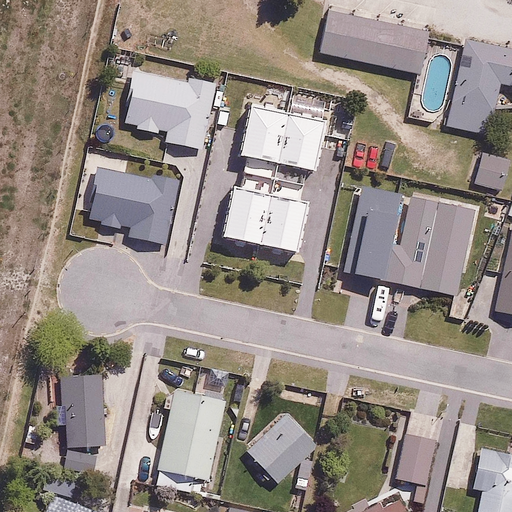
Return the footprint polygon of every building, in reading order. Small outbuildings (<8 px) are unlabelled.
[(328,10),(319,52),(417,74),(426,32),(328,10)] [(511,45),(468,35),(447,124),(488,134),(500,82),(511,84),(511,45)] [(128,70),(120,123),(165,130),(163,141),(204,147),(214,84),(128,70)] [(326,117),(249,101),(238,156),(315,172),(326,117)] [(173,247),(185,183),(128,172),(130,159),(89,151),(77,213),(100,218),(99,223),(121,227),(122,222),(133,224),(130,239),(173,247)] [(509,161),(480,156),(474,183),(503,189),(509,161)] [(397,209),(406,211),(390,280),(456,296),(476,209),(356,181),(336,270),(380,280),(397,209)] [(312,203),(232,185),(221,236),(301,253),(312,203)] [(511,240),(497,312),(511,314),(511,240)] [(99,377),(51,379),(53,419),(74,418),(75,447),(102,446),(99,377)] [(225,407),(176,393),(155,467),(203,481),(225,407)] [(316,446),(285,413),(245,451),(276,484),(316,446)] [(435,440),(407,434),(398,477),(425,483),(435,440)] [(511,511),(511,452),(482,446),(473,491),(480,492),(476,511),(511,511)] [(69,498),(95,456),(69,450),(47,484),(69,498)] [(452,511),(457,487),(428,481),(421,511),(452,511)] [(270,494),(239,487),(236,502),(267,509),(270,494)] [(102,511),(52,495),(45,511),(102,511)] [(396,511),(398,511),(391,496),(358,511),(396,511)]
